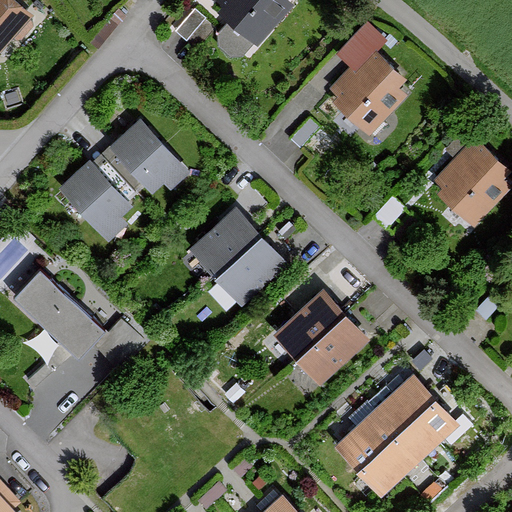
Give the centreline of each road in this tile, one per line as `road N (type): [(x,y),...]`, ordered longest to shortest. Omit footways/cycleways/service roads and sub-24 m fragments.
road 1 (residential): [(2,168),(134,23),(511,413)]
road 2 (residential): [(511,112),(387,0)]
road 3 (residential): [(0,416),(78,503),(69,511)]
